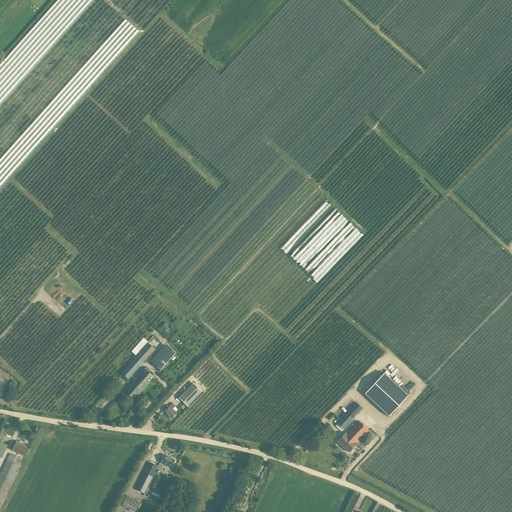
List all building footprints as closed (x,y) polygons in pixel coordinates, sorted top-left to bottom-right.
[(279,254),(266,267),(269,270),(268,272),(269,273),(272,271),(274,272),(285,260),(279,254)] [(287,262),(271,279),(279,286),(277,288),(283,294),(300,274),(294,269),(294,268),(287,262)] [(207,321),(235,290),(220,276),(192,307),(207,321)] [(170,326),(166,322),(160,328),(164,332),(170,326)] [(128,379),(155,349),(147,342),(148,342),(143,338),(130,353),(133,355),(131,358),(133,359),(121,373),(128,379)] [(166,344),(150,361),(160,371),(176,353),(166,344)] [(145,367),(125,390),(134,399),(154,377),(147,371),(148,369),(145,367)] [(389,416),(395,410),(408,396),(384,373),(365,394),(389,416)] [(399,373),(397,374),(405,382),(408,379),(404,375),(402,376),(399,373)] [(411,381),(405,390),(408,392),(414,384),(411,381)] [(202,391),(193,383),(179,398),(187,406),(202,391)] [(337,423),(343,429),(363,408),(356,402),(337,423)] [(177,413),(172,409),(175,406),(172,403),(169,406),(164,412),(171,419),(177,413)] [(358,421),(346,434),(357,444),(362,449),(365,446),(359,441),(368,430),(358,421)] [(337,441),(349,452),(357,444),(346,434),(345,433),(337,441)] [(21,443),(16,441),(12,450),(23,455),(26,448),(21,445),(21,443)] [(0,501),(21,459),(10,454),(0,473),(0,501)] [(163,464),(171,467),(175,460),(163,454),(160,462),(157,468),(160,470),(163,464)] [(144,493),(158,466),(149,462),(135,489),(144,493)] [(152,490),(150,494),(159,498),(161,494),(152,490)] [(135,511),(140,502),(127,495),(122,505),(135,511)]
